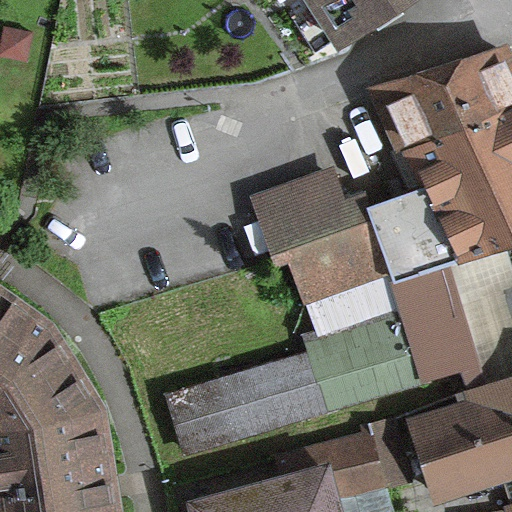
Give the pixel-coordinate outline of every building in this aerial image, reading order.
[(401,0),(312,0),(339,41),(401,0)] [(377,116),(392,148),(511,100),(511,86),(496,52),(366,92),(377,116)] [(423,270),(425,269),(511,238),(511,100),(392,148),(393,150),(404,145),(427,195),(369,215),(369,218),(386,264),(392,280),(423,270)] [(341,280),(386,264),(369,218),(346,226),(329,178),(300,188),(320,243),(286,255),(302,298),(343,285),(341,280)] [(286,255),(320,243),(300,188),(299,185),(251,202),(272,260),(286,255)] [(467,392),(511,377),(511,238),(425,269),(466,390),(467,392)] [(0,385),(42,328),(0,297),(0,385)] [(165,398),(181,452),(421,380),(400,309),(342,327),(347,343),(165,398)] [(0,385),(0,511),(109,511),(93,410),(42,328),(0,385)] [(511,511),(511,377),(467,392),(462,394),(465,404),(411,421),(435,496),(511,472),(511,506),(505,508),(506,511),(511,511)] [(366,429),(368,435),(381,484),(404,477),(389,422),(366,429)] [(385,496),(381,484),(368,435),(273,460),(278,479),(189,503),(191,511),(333,511),(330,498),(349,493),(353,505),(385,496)]
